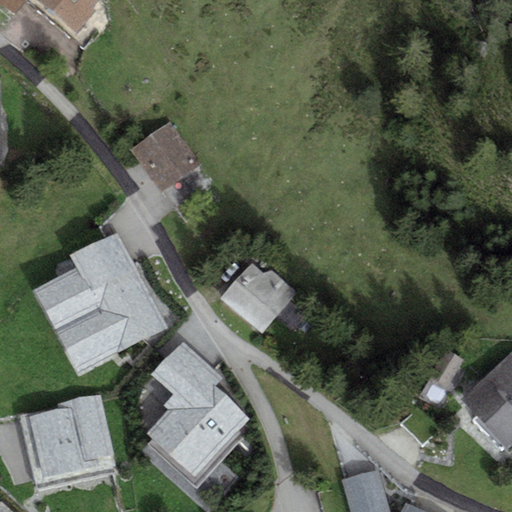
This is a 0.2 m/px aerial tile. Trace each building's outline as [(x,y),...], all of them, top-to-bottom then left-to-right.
[(26,0),(33,0),(78,35),(97,11),(94,9),(100,0),(0,0),(0,1),(0,2),(15,14),(26,0)] [(170,123),(131,150),(161,193),(162,192),(175,210),(207,188),(193,168),(199,164),(170,123)] [(169,329),(118,229),(70,254),(77,269),(35,290),(79,375),(169,329)] [(253,263),(222,299),(262,334),(297,293),(270,270),(264,272),(253,263)] [(224,379),(183,341),(152,375),(173,394),(163,405),(168,410),(147,433),(196,479),(251,419),(216,387),(224,379)] [(445,388),(462,360),(445,349),(428,377),(445,388)] [(511,350),(459,399),(475,416),(471,420),(500,451),(505,447),(507,449),(511,444),(511,350)] [(115,458),(100,395),(58,405),(59,410),(29,417),(44,480),(102,467),(100,461),(115,458)] [(390,511),(379,470),(342,480),(350,511),(390,511)] [(426,511),(405,501),(399,511),(426,511)] [(11,511),(0,502),(0,511),(11,511)]
